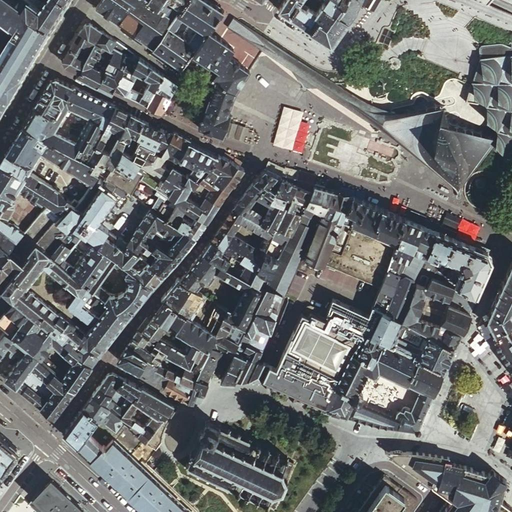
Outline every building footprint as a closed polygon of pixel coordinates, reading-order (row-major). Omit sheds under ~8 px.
[(0,118),(21,83),(37,58),(38,56),(39,54),(52,30),(17,5),(10,0),(0,0),(0,16),(18,30),(0,59),(0,118)] [(21,0),(17,5),(52,30),(52,31),(67,8),(71,0),(49,0),(43,10),(38,6),(36,8),(24,0),(21,0)] [(99,0),(94,7),(117,22),(131,0),(99,0)] [(152,47),(183,0),(157,0),(156,2),(153,0),(131,0),(117,22),(152,47)] [(201,37),(207,30),(221,8),(208,0),(183,0),(152,47),(181,67),(192,50),(201,37)] [(284,0),(278,9),(293,18),(310,30),(324,38),(331,43),(342,29),(349,19),(356,9),(359,0),(284,0)] [(383,123),(386,118),(382,115),(377,114),(372,110),(341,90),(327,81),(319,75),(270,44),(268,42),(232,18),(229,17),(226,20),(223,25),(256,46),(262,50),(301,76),(362,116),(379,127),(380,128),(383,123)] [(95,40),(102,31),(89,21),(83,22),(81,25),(78,30),(79,31),(95,40)] [(214,35),(207,30),(201,37),(192,50),(201,56),(217,67),(226,55),(231,46),(214,35)] [(95,40),(79,31),(74,38),(66,52),(61,59),(63,64),(77,70),(82,61),(73,55),(76,50),(79,44),(89,50),(95,40)] [(115,39),(102,31),(95,40),(89,50),(85,56),(82,61),(77,70),(75,73),(100,85),(110,91),(112,86),(118,74),(104,67),(102,70),(90,63),(93,57),(100,44),(108,49),(115,39)] [(115,39),(108,49),(109,50),(109,51),(109,52),(109,53),(110,54),(105,64),(104,67),(118,74),(120,69),(127,73),(136,54),(115,39)] [(100,44),(93,57),(105,64),(110,54),(109,53),(109,52),(109,51),(109,50),(108,49),(100,44)] [(511,48),(511,49),(505,46),(500,44),(498,44),(487,45),(481,46),(480,46),(479,47),(479,48),(479,49),(480,58),(511,54),(511,48)] [(73,55),(82,61),(85,56),(76,50),(73,55)] [(120,69),(118,74),(112,86),(129,95),(145,103),(162,72),(136,54),(127,73),(120,69)] [(511,54),(480,58),(476,70),(472,82),(465,100),(483,102),(485,107),(484,116),(492,123),(496,134),(502,150),(504,158),(511,149),(511,54)] [(210,77),(214,79),(233,92),(248,70),(226,55),(217,67),(210,77)] [(93,57),(90,63),(102,70),(104,67),(105,64),(93,57)] [(162,108),(176,82),(162,72),(145,103),(151,106),(160,110),(162,108)] [(43,89),(34,104),(55,115),(72,84),(54,76),(50,77),(43,89)] [(196,121),(194,126),(219,136),(226,117),(228,112),(225,111),(226,108),(229,102),(229,101),(233,92),(214,79),(209,90),(196,121)] [(114,104),(89,92),(86,90),(72,84),(55,115),(34,104),(29,112),(22,123),(86,158),(114,104)] [(120,107),(114,104),(86,158),(91,161),(89,165),(98,171),(100,167),(106,155),(109,150),(100,145),(110,125),(119,130),(129,111),(120,107)] [(380,128),(379,127),(379,132),(382,133),(410,152),(450,179),(453,183),(455,185),(456,188),(458,193),(459,193),(459,188),(460,186),(461,183),(464,179),(486,149),(490,141),(446,126),(441,109),(395,118),(395,115),(393,114),(390,114),(389,115),(388,116),(388,117),(387,117),(385,116),(384,115),(383,112),(382,112),(382,115),(386,118),(383,123),(380,128)] [(134,114),(129,111),(119,130),(118,133),(125,137),(127,138),(131,132),(135,134),(144,118),(140,116),(134,114)] [(293,149),(301,122),(282,117),(274,144),(293,149)] [(68,203),(61,210),(36,242),(50,254),(61,240),(73,226),(82,233),(95,219),(97,217),(115,184),(132,194),(144,173),(135,168),(139,162),(147,146),(154,148),(164,128),(157,124),(146,119),(144,118),(135,134),(132,141),(127,138),(125,137),(121,152),(118,152),(114,162),(112,167),(107,175),(101,172),(98,171),(92,181),(84,193),(78,200),(75,204),(71,200),(68,203)] [(26,166),(29,168),(41,148),(59,160),(59,163),(69,169),(72,169),(92,181),(98,171),(89,165),(91,161),(86,158),(22,123),(15,134),(6,150),(28,162),(26,166)] [(118,133),(119,130),(110,125),(100,145),(109,150),(118,133)] [(170,131),(164,128),(154,148),(162,152),(172,132),(170,131)] [(173,130),(172,132),(162,152),(154,148),(147,146),(139,162),(148,167),(163,175),(169,168),(159,162),(164,154),(167,153),(176,159),(179,156),(179,155),(188,140),(189,138),(173,130)] [(131,132),(127,138),(132,141),(135,134),(131,132)] [(118,133),(109,150),(106,155),(110,158),(109,159),(111,161),(114,162),(118,152),(121,152),(125,137),(118,133)] [(209,166),(216,155),(205,149),(192,142),(188,140),(179,155),(194,163),(187,173),(197,179),(203,172),(207,165),(209,166)] [(0,161),(24,175),(28,168),(29,168),(26,166),(28,162),(6,150),(4,153),(0,158),(0,161)] [(218,153),(216,155),(209,166),(207,165),(203,172),(228,188),(235,178),(243,168),(235,163),(222,156),(218,153)] [(179,156),(176,159),(173,165),(186,173),(187,173),(194,163),(179,155),(179,156)] [(0,190),(10,196),(11,196),(17,186),(24,175),(0,161),(0,190)] [(148,167),(139,162),(135,168),(144,173),(148,167)] [(191,182),(194,184),(197,179),(187,173),(186,173),(173,165),(169,168),(163,175),(158,181),(170,189),(167,192),(168,192),(179,199),(181,200),(179,202),(183,205),(189,195),(184,192),(191,182)] [(144,173),(132,194),(138,198),(148,182),(155,186),(158,181),(163,175),(148,167),(144,173)] [(270,194),(281,175),(272,171),(264,167),(253,179),(270,194)] [(24,175),(17,186),(42,202),(46,196),(55,185),(28,168),(24,175)] [(228,188),(203,172),(197,179),(194,184),(193,185),(205,193),(218,202),(224,194),(228,188)] [(281,174),(281,175),(270,194),(269,196),(278,201),(279,200),(282,193),(290,196),(297,179),(289,177),(281,174)] [(269,196),(270,194),(253,179),(251,181),(243,192),(233,205),(275,227),(284,209),(286,203),(279,200),(278,201),(269,196)] [(275,227),(271,235),(278,240),(279,239),(284,242),(295,219),(296,219),(313,183),(305,181),(300,180),(297,179),(290,196),(286,203),(284,209),(275,227)] [(158,181),(155,186),(167,194),(168,192),(167,192),(170,189),(158,181)] [(319,185),(313,183),(296,219),(306,224),(324,186),(321,186),(319,185)] [(46,196),(50,200),(61,210),(68,203),(71,200),(71,199),(59,188),(60,188),(55,185),(46,196)] [(280,292),(284,294),(297,266),(301,256),(319,215),(321,215),(332,189),(329,188),(324,186),(306,224),(296,219),(295,219),(284,242),(278,254),(277,256),(263,284),(280,292)] [(343,191),(332,189),(321,215),(319,215),(301,256),(310,260),(323,265),(324,262),(330,248),(340,252),(355,215),(352,214),(346,211),(353,194),(343,191)] [(0,202),(5,205),(10,196),(0,190),(0,213),(0,212),(0,202)] [(217,203),(218,202),(205,193),(201,198),(215,207),(217,203)] [(355,195),(353,194),(346,211),(352,214),(360,197),(357,196),(355,195)] [(215,207),(201,198),(198,202),(189,195),(183,205),(185,206),(196,213),(206,219),(209,214),(215,207)] [(4,206),(12,211),(16,203),(16,200),(15,199),(11,196),(10,196),(5,205),(4,206)] [(355,215),(362,198),(360,197),(352,214),(355,215)] [(330,248),(324,262),(378,285),(406,216),(398,213),(384,207),(383,207),(375,203),(374,203),(362,198),(355,215),(340,252),(330,248)] [(156,210),(167,217),(173,207),(163,200),(156,210)] [(172,221),(195,236),(201,226),(206,219),(196,213),(190,220),(180,214),(185,206),(183,205),(179,202),(177,201),(173,207),(167,217),(172,221)] [(264,249),(271,235),(275,227),(233,205),(228,213),(222,222),(216,229),(210,238),(231,252),(224,263),(250,277),(260,257),(264,249)] [(7,220),(12,211),(4,206),(0,213),(0,226),(16,240),(23,230),(7,220)] [(167,234),(174,239),(185,248),(191,240),(195,236),(172,221),(167,217),(156,210),(151,206),(143,218),(151,223),(157,227),(167,234)] [(379,285),(371,303),(384,309),(404,261),(406,262),(412,247),(422,223),(414,220),(406,216),(378,285),(379,285)] [(137,227),(151,236),(157,227),(151,223),(143,218),(137,227)] [(105,250),(112,242),(113,241),(111,240),(103,233),(107,229),(95,219),(82,233),(91,240),(105,250)] [(428,226),(422,223),(412,247),(426,253),(427,250),(436,229),(430,226),(428,226)] [(22,263),(20,261),(16,258),(8,250),(16,240),(0,226),(0,278),(6,284),(22,263)] [(137,227),(126,244),(164,272),(170,265),(177,257),(178,256),(167,247),(151,236),(137,227)] [(103,233),(111,240),(115,236),(107,229),(103,233)] [(445,233),(436,229),(427,250),(443,257),(454,236),(445,233)] [(91,240),(82,233),(79,238),(88,244),(91,240)] [(475,293),(485,272),(491,259),(487,250),(482,248),(454,236),(443,257),(439,264),(435,271),(433,275),(454,284),(475,293)] [(79,238),(71,247),(64,256),(74,264),(88,244),(79,238)] [(207,244),(202,251),(224,263),(231,252),(210,238),(207,244)] [(185,248),(174,239),(167,247),(178,256),(182,252),(185,248)] [(64,256),(71,247),(61,240),(50,254),(70,269),(74,264),(64,256)] [(105,250),(91,240),(88,244),(74,264),(70,269),(83,280),(128,315),(138,302),(152,285),(105,250)] [(50,254),(36,242),(20,261),(22,263),(6,284),(2,288),(9,295),(13,299),(41,324),(54,335),(61,326),(68,317),(60,311),(59,313),(24,285),(41,264),(66,283),(58,294),(58,298),(65,304),(83,280),(70,269),(50,254)] [(112,242),(105,250),(152,285),(158,279),(164,272),(126,244),(122,249),(112,242)] [(384,309),(388,310),(395,314),(401,317),(415,283),(412,281),(417,270),(424,257),(426,253),(412,247),(406,262),(404,261),(384,309)] [(260,257),(250,277),(262,284),(263,284),(277,256),(264,249),(260,257)] [(443,257),(427,250),(426,253),(424,257),(439,264),(443,257)] [(224,263),(202,251),(187,268),(180,278),(196,289),(203,279),(210,283),(217,271),(246,286),(233,311),(227,308),(224,315),(233,319),(247,325),(255,308),(252,306),(262,284),(250,277),(224,263)] [(301,256),(297,266),(305,270),(310,260),(301,256)] [(511,259),(511,261),(504,277),(497,293),(490,309),(487,316),(488,317),(492,324),(494,329),(495,331),(503,325),(511,319),(511,311),(509,309),(511,305),(511,259)] [(427,275),(417,270),(412,281),(415,283),(416,281),(427,285),(433,275),(435,271),(431,269),(427,275)] [(401,317),(404,319),(426,330),(428,331),(433,321),(416,314),(427,289),(448,298),(454,284),(433,275),(427,285),(416,281),(415,283),(401,317)] [(196,289),(180,278),(172,287),(163,298),(164,299),(187,313),(188,314),(202,294),(196,289)] [(83,280),(65,304),(91,324),(86,331),(104,345),(112,335),(121,323),(128,315),(83,280)] [(280,292),(263,284),(262,284),(252,306),(255,308),(274,317),(275,310),(267,306),(273,295),(278,297),(280,292)] [(476,294),(475,293),(454,284),(448,298),(446,302),(467,311),(470,305),(471,302),(472,303),(476,294)] [(446,302),(448,298),(427,289),(416,314),(433,321),(437,323),(437,322),(446,302)] [(205,295),(202,294),(188,314),(200,321),(204,324),(216,302),(205,295)] [(332,296),(326,313),(356,326),(364,330),(366,330),(369,332),(375,320),(383,323),(388,310),(384,309),(371,303),(368,313),(332,296)] [(59,378),(73,389),(83,375),(91,363),(54,335),(41,324),(13,299),(5,310),(19,322),(15,327),(1,315),(0,315),(0,324),(4,329),(39,357),(50,343),(72,361),(59,378)] [(187,313),(164,299),(159,306),(153,314),(167,323),(169,319),(179,325),(177,329),(190,337),(200,343),(208,348),(209,346),(216,331),(204,324),(200,321),(188,314),(187,313)] [(224,315),(227,308),(216,302),(204,324),(216,331),(216,330),(224,315)] [(446,302),(437,322),(458,331),(461,325),(467,311),(446,302)] [(268,330),(274,317),(255,308),(247,325),(243,333),(250,336),(255,325),(268,330)] [(19,322),(5,310),(1,315),(15,327),(19,322)] [(301,312),(274,366),(266,382),(297,396),(312,402),(323,407),(334,382),(333,382),(349,348),(355,350),(364,330),(356,326),(326,313),(324,317),(310,310),(308,314),(307,313),(307,315),(301,312)] [(419,356),(443,368),(449,354),(453,344),(431,333),(428,331),(426,330),(418,345),(396,334),(404,319),(401,317),(395,314),(388,310),(383,323),(377,335),(386,340),(419,356)] [(167,323),(153,314),(152,316),(149,320),(141,331),(166,348),(165,351),(170,354),(175,356),(179,359),(185,362),(189,364),(194,355),(200,343),(190,337),(184,350),(172,343),(159,336),(167,323)] [(196,373),(196,374),(208,378),(209,377),(222,349),(232,354),(239,340),(225,334),(233,319),(224,315),(216,330),(216,331),(209,346),(208,348),(196,373)] [(86,331),(85,330),(81,334),(76,330),(72,327),(75,323),(68,317),(61,326),(76,337),(82,342),(98,355),(100,351),(101,350),(104,346),(104,345),(86,331)] [(142,321),(137,328),(141,331),(149,320),(146,317),(142,321)] [(169,319),(167,323),(177,329),(179,325),(169,319)] [(240,341),(243,333),(247,325),(233,319),(225,334),(239,340),(240,341)] [(426,330),(404,319),(396,334),(418,345),(426,330)] [(511,319),(503,325),(511,337),(511,319)] [(373,334),(377,335),(383,323),(375,320),(369,332),(373,334)] [(431,333),(453,344),(455,338),(458,331),(437,322),(437,323),(433,321),(428,331),(431,333)] [(81,334),(85,330),(75,323),(72,327),(76,330),(81,334)] [(252,346),(259,350),(268,330),(255,325),(250,336),(243,333),(240,341),(252,346)] [(511,363),(511,365),(511,364),(511,337),(503,325),(495,331),(493,332),(500,350),(505,356),(511,363)] [(54,335),(91,363),(94,360),(98,355),(82,342),(77,348),(71,344),(76,337),(61,326),(54,335)] [(165,351),(166,348),(141,331),(137,328),(133,334),(127,342),(146,356),(146,357),(156,363),(155,366),(162,370),(165,364),(159,361),(165,351)] [(0,374),(16,386),(37,359),(39,357),(4,329),(0,334),(0,352),(5,345),(10,349),(9,351),(10,352),(11,354),(13,354),(15,353),(20,357),(5,376),(0,371),(0,374)] [(377,335),(373,334),(369,332),(366,330),(364,330),(355,350),(349,348),(333,382),(334,382),(323,407),(324,407),(349,415),(379,424),(412,429),(417,427),(417,426),(419,426),(423,418),(443,368),(419,356),(386,340),(377,335)] [(260,359),(268,363),(282,334),(280,334),(279,336),(272,332),(260,359)] [(82,342),(76,337),(71,344),(77,348),(82,342)] [(252,346),(240,341),(239,340),(232,354),(221,378),(232,378),(237,379),(252,346)] [(146,356),(127,342),(125,344),(122,349),(143,361),(146,357),(146,356)] [(53,373),(59,378),(72,361),(50,343),(39,357),(37,359),(53,373)] [(191,387),(196,374),(196,373),(208,348),(200,343),(194,355),(199,357),(193,366),(189,364),(185,362),(180,372),(174,369),(170,366),(165,364),(162,370),(168,375),(163,385),(163,386),(167,388),(181,395),(183,396),(186,398),(191,387)] [(241,379),(246,379),(255,359),(259,350),(252,346),(237,379),(241,379)] [(129,366),(137,371),(139,369),(143,361),(122,349),(121,352),(117,356),(117,359),(129,366)] [(175,356),(170,354),(165,364),(170,366),(175,356)] [(175,356),(170,366),(174,369),(179,359),(175,356)] [(156,363),(146,357),(143,361),(139,369),(150,376),(155,366),(156,363)] [(62,403),(73,389),(59,378),(53,373),(37,359),(16,386),(41,406),(53,415),(62,403)] [(249,379),(252,379),(260,361),(255,359),(246,379),(249,379)] [(259,380),(268,363),(260,359),(260,361),(252,379),(256,379),(259,380)] [(266,382),(274,366),(271,364),(268,363),(259,380),(262,380),(263,381),(266,382)] [(150,376),(149,377),(154,380),(163,385),(168,375),(162,370),(155,366),(150,376)] [(139,369),(137,371),(139,372),(142,373),(149,377),(150,376),(139,369)] [(114,388),(122,376),(112,370),(107,371),(100,380),(91,393),(108,405),(119,413),(130,400),(126,397),(119,405),(116,403),(108,397),(114,388)] [(208,378),(196,374),(191,387),(186,398),(192,400),(196,389),(203,391),(205,386),(208,378)] [(130,400),(139,386),(126,378),(122,376),(114,388),(122,394),(126,397),(130,400)] [(163,427),(166,422),(168,420),(177,406),(141,385),(139,386),(130,400),(119,413),(124,417),(124,416),(130,420),(128,424),(145,437),(144,438),(155,446),(161,437),(162,432),(163,427)] [(119,405),(126,397),(122,394),(114,388),(108,397),(116,403),(119,405)] [(200,402),(203,391),(196,389),(192,400),(198,402),(200,402)] [(86,399),(81,406),(97,417),(98,418),(105,423),(109,417),(103,412),(108,405),(91,393),(86,399)] [(114,430),(124,417),(119,413),(108,405),(103,412),(109,417),(105,423),(114,430)] [(97,417),(81,406),(73,417),(63,431),(69,437),(77,444),(98,418),(97,417)] [(145,459),(155,446),(144,438),(145,437),(128,424),(130,420),(124,416),(124,417),(114,430),(105,423),(98,418),(77,444),(88,454),(98,464),(109,474),(127,490),(150,511),(194,511),(198,508),(191,501),(173,484),(147,461),(145,459)] [(205,420),(204,422),(206,423),(203,430),(202,430),(201,430),(200,431),(199,431),(198,432),(197,433),(191,446),(190,448),(189,449),(189,450),(189,452),(189,453),(190,455),(191,456),(187,463),(185,462),(184,464),(187,465),(186,466),(187,466),(186,468),(188,469),(189,467),(196,470),(195,472),(197,473),(198,471),(206,475),(205,477),(207,478),(208,476),(215,479),(215,481),(217,482),(218,480),(226,484),(225,486),(227,487),(228,485),(235,489),(234,491),(237,492),(237,489),(245,493),(244,495),(246,496),(247,494),(255,498),(254,500),(256,501),(257,499),(264,502),(263,504),(265,505),(266,503),(270,505),(271,505),(271,506),(272,507),(273,504),(275,505),(275,504),(274,503),(276,499),(277,500),(277,499),(276,498),(278,494),(279,495),(280,494),(278,493),(280,489),(282,490),(287,478),(286,477),(288,473),(289,474),(290,473),(289,472),(290,468),(291,469),(292,468),(291,467),(293,463),(294,464),(294,463),(293,462),(293,460),(292,460),(291,461),(287,459),(288,457),(286,456),(285,458),(278,455),(279,453),(277,452),(276,454),(269,451),(270,449),(268,447),(267,450),(259,446),(260,444),(257,443),(256,445),(249,441),(250,440),(248,438),(247,440),(239,436),(240,435),(237,433),(236,435),(229,432),(230,430),(228,429),(227,431),(220,427),(221,426),(219,425),(218,426),(209,422),(210,420),(208,419),(207,421),(205,420)] [(0,433),(0,475),(19,449),(0,434),(0,433)] [(417,452),(393,451),(393,456),(426,481),(432,481),(432,483),(432,485),(448,496),(447,500),(438,511),(511,511),(511,506),(502,500),(505,486),(504,485),(508,480),(493,469),(490,473),(487,472),(485,471),(482,470),(477,469),(475,468),(473,467),(469,466),(465,465),(462,464),(457,463),(450,461),(450,457),(441,455),(437,455),(433,454),(429,453),(425,453),(422,453),(417,452)] [(407,511),(418,498),(384,473),(355,511),(407,511)] [(49,511),(84,511),(76,505),(50,480),(33,497),(49,511)] [(49,511),(33,497),(28,503),(27,504),(34,511),(49,511)]
